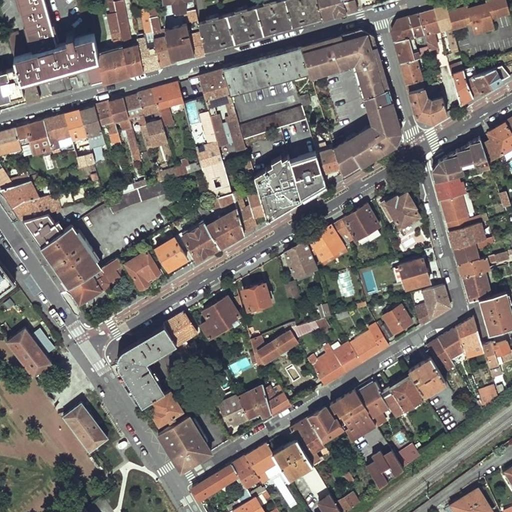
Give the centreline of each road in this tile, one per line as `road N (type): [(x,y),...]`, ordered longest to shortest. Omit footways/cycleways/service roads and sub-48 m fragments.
road 1 (residential): [(417,151),(459,299),(455,314),(176,485)]
road 2 (residential): [(377,14),(0,119)]
road 3 (residential): [(88,347),(417,151)]
road 4 (tertiary): [(176,485),(88,347)]
road 5 (tertiary): [(88,347),(0,217)]
road 6 (residential): [(377,14),(417,151)]
